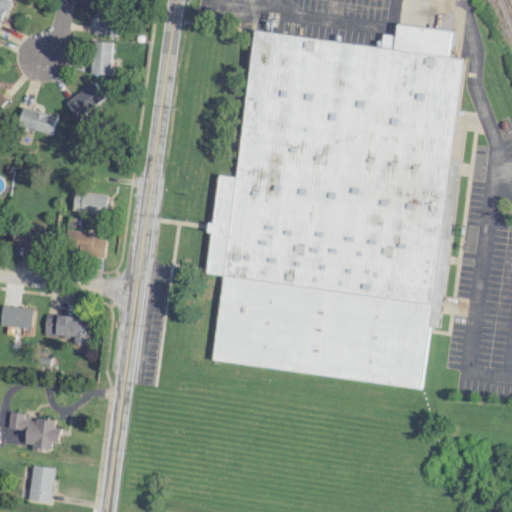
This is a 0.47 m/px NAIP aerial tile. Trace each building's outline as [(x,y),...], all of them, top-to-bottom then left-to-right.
[(0,0),(0,25),(10,0),(0,0)] [(93,33),(114,36),(119,4),(98,1),(93,33)] [(257,30),(382,47),(384,32),(396,34),(397,21),(454,29),(450,57),(466,59),(420,387),(213,358),(224,274),(207,272),(213,232),(207,232),(209,223),(214,224),(221,176),(236,178),(257,30)] [(91,74),(110,74),(111,42),(92,41),(91,74)] [(65,100),(74,117),(104,101),(95,84),(65,100)] [(55,115),(22,107),(18,125),(51,134),(55,115)] [(107,213),(108,193),(74,191),(73,212),(107,213)] [(46,230),(16,224),(12,244),(43,250),(46,230)] [(65,246),(114,254),(117,236),(67,228),(65,246)] [(31,329),(33,308),(2,305),(0,325),(31,329)] [(43,333),(73,337),(73,344),(85,345),(88,318),(45,313),(43,333)] [(8,428),(26,430),(25,443),(33,444),(33,449),(51,451),(52,442),(59,442),(60,428),(54,428),(55,421),(24,418),(25,413),(10,412),(8,428)] [(50,503),(56,468),(34,465),(28,499),(50,503)]
